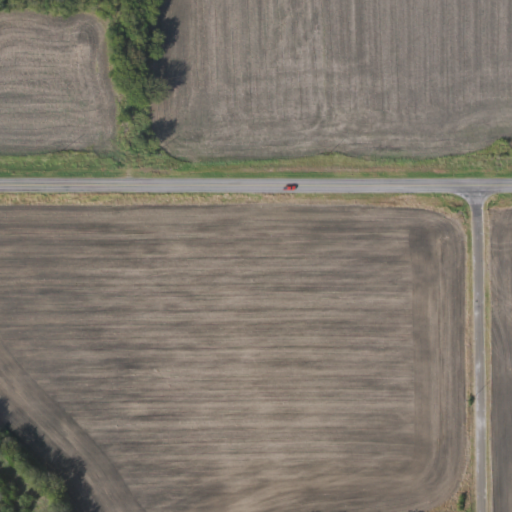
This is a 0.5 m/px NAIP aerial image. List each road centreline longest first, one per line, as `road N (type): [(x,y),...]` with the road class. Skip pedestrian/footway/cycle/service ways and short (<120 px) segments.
road 1 (secondary): [(0,183),(511,193)]
road 2 (residential): [(481,511),(477,193)]
road 3 (residential): [(130,185),(132,78),(166,0)]
